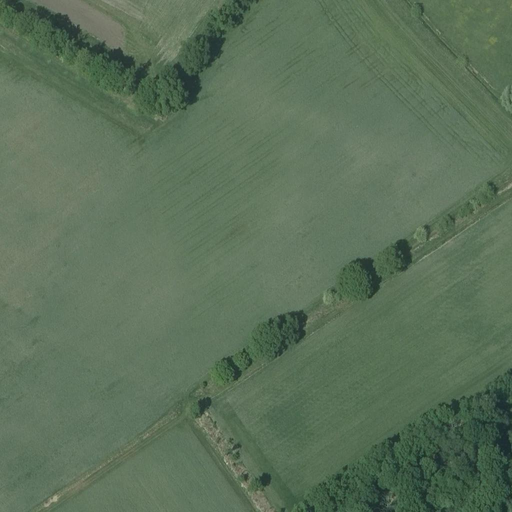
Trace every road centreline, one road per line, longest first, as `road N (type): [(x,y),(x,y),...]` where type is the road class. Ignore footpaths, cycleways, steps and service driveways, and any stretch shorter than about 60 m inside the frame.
road 1 (track): [(41,511),(511,189)]
road 2 (track): [(0,302),(188,410)]
